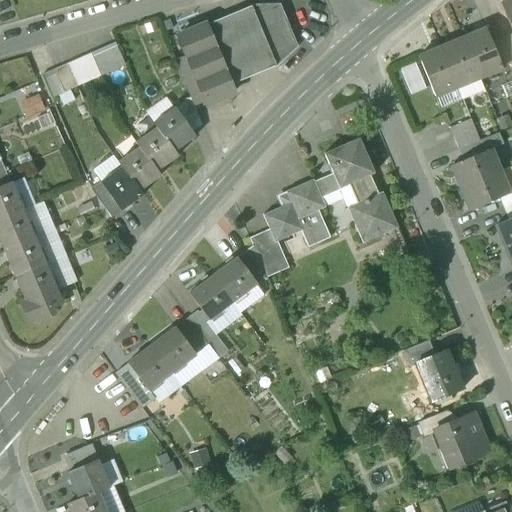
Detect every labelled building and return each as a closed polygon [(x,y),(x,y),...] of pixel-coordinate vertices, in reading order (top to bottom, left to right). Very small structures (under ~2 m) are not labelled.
[(511,0),(501,5),(500,4),(499,5),(511,35),(511,34),(511,0)] [(248,7),(206,25),(205,24),(176,36),(185,56),(204,102),(205,106),(231,95),(227,85),(273,67),(249,8),(248,7)] [(277,7),(249,8),(273,67),(294,47),(277,7)] [(490,44),(484,29),(483,30),(483,31),(463,39),(463,38),(462,39),(479,79),(479,78),(499,69),(500,70),(501,70),(490,44)] [(511,34),(511,35),(501,39),(510,60),(511,58),(511,34)] [(479,79),(462,39),(462,40),(441,49),(441,48),(440,48),(457,88),(457,87),(478,78),(478,79),(479,79)] [(510,60),(501,39),(490,44),(499,64),(510,60)] [(123,66),(114,45),(90,54),(100,77),(123,66)] [(457,88),(440,48),(439,48),(440,49),(419,58),(419,57),(418,57),(435,98),(436,97),(435,96),(456,88),(456,89),(457,88)] [(100,77),(90,54),(89,55),(90,56),(79,61),(88,81),(100,77)] [(204,102),(185,56),(175,60),(194,106),(204,102)] [(78,59),(78,60),(78,62),(68,66),(76,86),(88,81),(79,61),(78,59)] [(425,89),(414,64),(399,70),(410,95),(425,89)] [(68,66),(67,65),(66,65),(67,67),(55,72),(55,70),(54,71),(63,92),(76,86),(68,66)] [(54,71),(41,77),(50,97),(63,92),(54,71)] [(201,126),(189,97),(174,108),(191,132),(192,132),(191,130),(199,124),(200,127),(201,126)] [(37,98),(20,104),(26,117),(42,110),(37,98)] [(191,132),(174,108),(172,109),(174,112),(164,119),(162,116),(152,123),(157,131),(172,151),(194,136),(191,132)] [(469,120),(448,129),(453,140),(474,131),(469,120)] [(157,131),(147,138),(145,136),(135,144),(140,151),(155,171),(175,157),(172,151),(157,131)] [(474,131),(453,140),(457,151),(478,142),(474,131)] [(357,139),(322,154),(331,174),(338,190),(347,186),(347,185),(369,176),(372,174),(357,139)] [(478,142),(457,151),(462,161),(483,153),(478,142)] [(462,161),(449,167),(450,168),(451,167),(459,188),(458,189),(459,189),(499,172),(498,172),(490,151),(491,151),(490,150),(462,161)] [(140,151),(130,158),(128,156),(117,163),(122,170),(137,191),(158,176),(155,171),(140,151)] [(122,170),(112,177),(110,175),(99,182),(119,210),(120,211),(140,196),(137,191),(122,170)] [(499,172),(459,189),(459,190),(460,189),(468,210),(467,210),(468,211),(499,198),(509,194),(508,193),(507,193),(499,173),(500,173),(499,172)] [(331,174),(313,182),(319,198),(338,190),(331,174)] [(369,176),(347,185),(347,186),(355,204),(377,195),(369,176)] [(311,180),(285,192),(286,196),(277,200),(280,207),(262,215),(268,230),(274,243),(276,242),(300,232),(307,248),(329,238),(317,211),(324,208),(313,182),(311,180)] [(119,210),(99,182),(90,189),(109,217),(110,216),(109,215),(117,209),(118,211),(119,210)] [(10,183),(0,186),(0,218),(21,210),(10,183)] [(511,192),(509,194),(499,198),(503,209),(511,205),(511,192)] [(377,195),(355,204),(363,222),(354,226),(361,243),(396,228),(381,193),(377,195)] [(41,202),(21,210),(32,237),(53,229),(41,202)] [(511,205),(503,209),(508,220),(511,218),(511,205)] [(21,210),(0,218),(0,246),(1,250),(32,237),(21,210)] [(511,218),(508,220),(494,226),(494,227),(495,227),(504,247),(503,248),(511,244),(511,218)] [(32,237),(1,250),(13,276),(43,263),(63,255),(53,229),(32,237)] [(268,230),(249,239),(266,278),(287,268),(276,242),(274,243),(268,230)] [(511,244),(503,248),(503,249),(504,248),(511,267),(511,269),(511,244)] [(261,270),(252,247),(235,259),(249,278),(261,270)] [(63,255),(43,263),(55,291),(75,283),(63,255)] [(249,278),(235,259),(212,276),(231,302),(254,285),(249,278)] [(43,263),(13,276),(23,302),(24,304),(55,291),(43,263)] [(231,302),(212,276),(189,293),(208,319),(231,302)] [(55,291),(24,304),(23,302),(20,303),(28,323),(51,314),(48,308),(60,303),(55,291)] [(213,334),(196,311),(196,312),(197,313),(188,320),(204,341),(213,334)] [(204,341),(188,320),(175,330),(194,355),(207,345),(204,341)] [(175,330),(174,329),(150,346),(170,373),(194,355),(175,330)] [(428,341),(403,351),(410,367),(416,365),(416,363),(434,355),(428,341)] [(170,373),(150,346),(127,364),(147,390),(170,373)] [(434,355),(416,363),(416,365),(425,385),(423,386),(430,403),(462,389),(446,350),(434,355)] [(147,390),(127,364),(114,373),(141,409),(154,399),(147,390)] [(445,412),(419,423),(424,435),(434,431),(433,430),(449,424),(445,412)] [(449,424),(433,430),(434,431),(449,469),(489,453),(473,414),(449,424)] [(93,448),(65,459),(70,472),(97,461),(98,460),(93,448)] [(70,472),(67,473),(78,500),(98,492),(108,488),(97,461),(70,472)] [(78,500),(67,505),(70,511),(106,511),(98,492),(78,500)]
